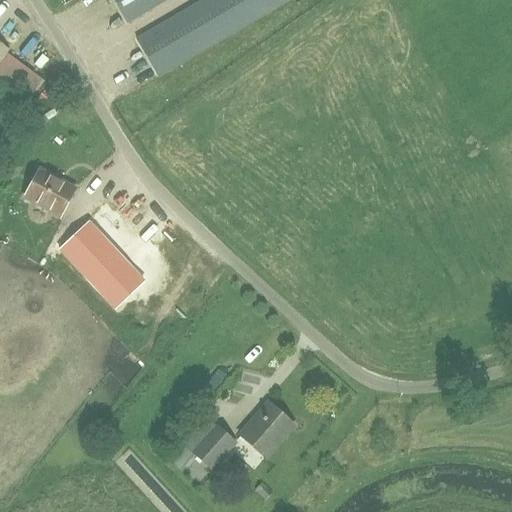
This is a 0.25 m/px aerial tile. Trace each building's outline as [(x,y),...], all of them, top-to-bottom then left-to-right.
[(112,0),(127,24),(168,0),(112,0)] [(202,0),(136,39),(158,78),(290,0),(202,0)] [(45,80),(7,52),(8,50),(0,43),(0,77),(30,100),(45,80)] [(59,216),(74,187),(40,168),(24,197),(59,216)] [(148,212),(134,183),(120,191),(134,219),(148,212)] [(89,223),(59,251),(114,309),(143,282),(89,223)] [(264,459),(293,426),(268,403),(239,436),(264,459)] [(214,426),(203,417),(173,451),(187,463),(194,455),(211,470),(235,443),(215,426),(214,426)]
